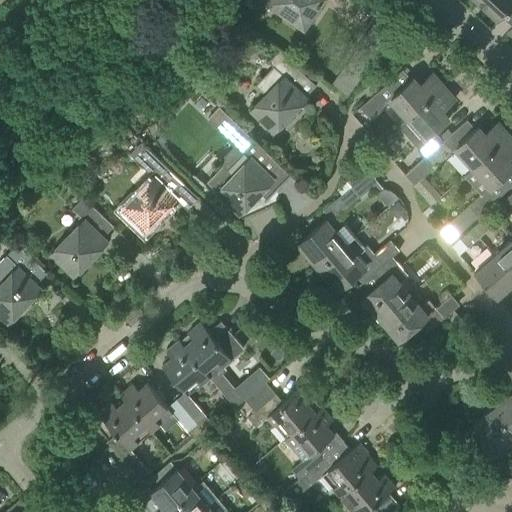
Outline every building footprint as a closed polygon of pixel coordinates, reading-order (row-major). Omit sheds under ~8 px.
[(266,0),(304,26),(314,12),(322,0),(266,0)] [(511,0),(473,0),(498,22),(511,8),(511,0)] [(347,94),(394,28),(377,16),(331,83),(347,94)] [(269,61),(274,65),(256,84),(267,94),(252,110),(274,131),(307,97),(299,89),(309,79),(280,50),(269,61)] [(199,90),(182,74),(170,86),(188,103),(199,90)] [(390,98),(408,118),(443,86),(432,74),(419,85),(413,78),(390,98)] [(454,99),(443,86),(408,118),(398,126),(424,156),(442,140),(434,130),(448,117),(442,110),(454,99)] [(369,117),(384,104),(387,102),(378,91),(360,107),(369,117)] [(220,168),(207,181),(225,199),(240,213),(260,192),(265,198),(264,199),(265,200),(277,188),(276,187),(275,188),(269,183),(272,179),(259,167),(269,157),(270,156),(218,107),(208,117),(209,118),(207,120),(233,145),(219,160),(223,164),(220,168)] [(478,127),(475,129),(466,119),(442,140),(424,156),(404,174),(414,185),(434,167),(456,147),(473,167),(508,136),(497,123),(484,134),(478,127)] [(511,154),(511,139),(508,136),(473,167),(491,187),(499,180),(511,168),(511,164),(507,159),(511,154)] [(153,175),(120,209),(129,218),(144,232),(177,197),(172,193),(183,182),(168,168),(141,142),(130,153),(153,175)] [(360,197),(351,186),(323,209),(332,220),(360,197)] [(478,216),(493,202),(496,199),(486,189),(483,192),(468,205),(478,216)] [(508,213),(511,209),(511,196),(510,194),(500,204),(508,213)] [(107,240),(102,236),(113,225),(82,196),(71,208),(83,220),(51,253),(74,275),(107,240)] [(483,219),(461,238),(469,247),(491,228),(483,219)] [(318,265),(354,235),(343,222),(334,230),(326,220),(299,242),(318,265)] [(364,247),(354,235),(318,265),(338,288),(360,269),(367,277),(392,256),(399,250),(390,239),(374,253),(367,245),(364,247)] [(511,274),(511,238),(494,254),(511,274)] [(16,243),(6,254),(0,260),(0,315),(8,323),(41,288),(36,284),(47,273),(16,243)] [(489,259),(474,272),(497,298),(511,284),(511,274),(494,254),(489,259)] [(363,296),(381,317),(409,294),(398,282),(408,274),(400,265),(392,256),(367,277),(362,281),(370,290),(363,296)] [(419,306),(409,294),(381,317),(399,339),(418,323),(425,332),(444,317),(459,304),(452,295),(436,308),(428,299),(419,306)] [(244,348),(221,320),(208,330),(201,321),(187,332),(192,339),(184,345),(210,376),(213,380),(226,369),(223,365),(244,348)] [(171,356),(162,364),(175,379),(182,388),(197,376),(202,382),(210,376),(184,345),(179,339),(166,350),(171,356)] [(126,399),(151,430),(159,423),(154,418),(167,406),(147,382),(138,389),(133,383),(120,394),(125,400),(126,399)] [(267,416),(284,437),(315,411),(308,403),(315,398),(303,385),(279,405),(272,396),(275,394),(265,382),(245,400),(255,411),(247,417),(255,426),(267,416)] [(235,388),(226,395),(236,407),(237,406),(245,400),(235,388)] [(511,393),(497,406),(511,425),(511,393)] [(129,449),(151,430),(126,399),(125,400),(116,407),(111,401),(98,412),(116,434),(107,441),(139,479),(149,471),(129,449)] [(291,469),(298,477),(339,443),(332,435),(334,433),(327,425),(333,420),(321,406),(315,411),(284,437),(303,459),(291,469)] [(498,463),(510,455),(502,445),(511,437),(511,425),(497,406),(470,427),(498,463)] [(199,408),(191,416),(197,423),(206,416),(199,408)] [(191,416),(181,423),(188,431),(197,423),(191,416)] [(197,423),(188,431),(193,438),(211,422),(206,416),(197,423)] [(339,443),(298,477),(307,487),(322,475),(339,495),(376,464),(365,452),(359,457),(352,448),(350,450),(343,441),(339,444),(339,443)] [(377,465),(376,464),(339,495),(353,511),(385,511),(397,502),(396,501),(395,503),(387,493),(395,487),(384,474),(378,479),(371,470),(377,465)] [(167,510),(193,488),(177,469),(150,490),(148,487),(131,501),(139,511),(142,511),(145,502),(154,495),(158,500),(164,507),(167,510)] [(205,511),(210,508),(193,488),(167,510),(164,507),(158,511),(205,511)] [(287,490),(281,495),(287,502),(293,497),(287,490)] [(230,511),(222,502),(212,510),(210,508),(205,511),(230,511)]
